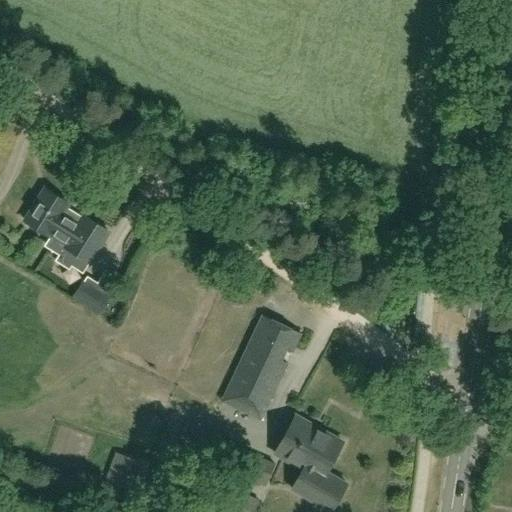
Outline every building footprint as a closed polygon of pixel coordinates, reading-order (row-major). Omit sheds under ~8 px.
[(58,254),(80,219),(65,210),(69,204),(44,189),(24,221),(49,236),(50,235),(55,239),(49,248),(58,254)] [(84,217),(83,217),(81,220),(80,219),(58,254),(60,255),(56,261),(69,269),(77,255),(90,263),(109,233),(84,217)] [(100,315),(112,296),(84,280),(73,299),(100,315)] [(222,402),(260,420),(300,334),(262,316),(222,402)] [(309,460),(328,470),(344,440),(296,415),(276,453),(304,468),(309,460)] [(265,488),(275,465),(275,464),(224,442),(226,437),(188,421),(175,449),(265,488)] [(129,488),(139,460),(122,454),(112,482),(129,488)] [(349,482),(328,470),(309,460),(304,468),(294,488),(334,510),(349,482)] [(221,511),(254,511),(259,501),(237,491),(241,484),(231,480),(228,487),(217,483),(208,506),(221,511)]
